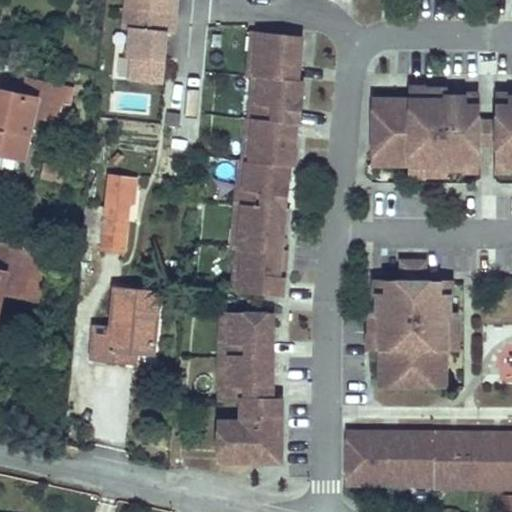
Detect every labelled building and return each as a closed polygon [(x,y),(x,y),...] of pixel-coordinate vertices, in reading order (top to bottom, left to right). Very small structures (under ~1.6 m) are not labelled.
[(174,33),(177,0),(126,0),(123,28),(130,29),(128,56),(132,57),(130,79),(161,82),(164,60),(166,33),(174,33)] [(257,51),(259,33),(251,32),(247,75),(248,75),(250,56),(257,51)] [(289,183),(290,166),(295,166),(297,149),(295,149),(289,148),(292,123),(295,97),(300,97),(302,80),(296,79),(298,64),(293,64),(296,36),(259,33),(257,51),(250,56),(248,75),(252,75),(253,75),(252,93),(258,101),(256,119),(253,118),(252,136),(244,142),(243,160),(240,160),(238,178),(244,185),(243,203),(236,203),(234,221),(240,228),(239,246),(237,246),(235,264),(241,272),(240,290),(282,294),(284,278),(278,278),(281,250),(276,250),(279,224),(284,224),(286,208),(280,207),(283,183),(289,183)] [(298,64),(301,37),(296,36),(293,64),(298,64)] [(256,119),(258,101),(252,93),(253,75),(252,75),(248,118),(253,118),(256,119)] [(0,167),(20,171),(31,116),(56,121),(60,101),(68,103),(71,87),(26,77),(21,97),(0,92),(0,167)] [(393,150),(393,164),(414,164),(428,164),(428,171),(427,175),(448,175),(448,168),(468,168),(468,158),(481,159),(481,141),(481,125),(481,102),(474,97),(450,97),(450,89),(429,89),(429,99),(377,99),(376,150),(393,150)] [(500,141),(500,158),(511,158),(511,96),(509,97),(501,102),(501,125),(500,141)] [(295,149),(300,97),(295,97),(292,123),(289,148),(295,149)] [(501,125),(481,125),(481,141),(500,141),(501,125)] [(393,150),(376,150),(376,163),(393,164),(393,150)] [(481,159),(468,158),(468,168),(480,168),(481,159)] [(511,158),(500,158),(500,168),(511,168),(511,158)] [(243,203),(244,185),(238,178),(240,160),(239,160),(234,203),(236,203),(243,203)] [(63,181),(65,168),(44,164),(41,177),(63,181)] [(124,253),(129,202),(133,203),(136,179),(110,176),(106,209),(103,240),(102,250),(124,253)] [(286,208),(289,183),(283,183),(280,207),(286,208)] [(239,246),(240,228),(234,221),(236,203),(234,203),(230,245),(236,246),(237,246),(239,246)] [(103,240),(106,209),(86,206),(83,238),(103,240)] [(281,250),(284,224),(279,224),(276,250),(281,250)] [(0,292),(28,298),(38,249),(0,240),(0,292)] [(240,290),(241,272),(235,264),(237,246),(236,246),(232,289),(240,290)] [(39,300),(49,252),(38,249),(28,298),(39,300)] [(284,278),(286,251),(281,250),(278,278),(284,278)] [(410,260),(410,280),(426,280),(426,260),(410,260)] [(383,384),(435,384),(435,367),(449,367),(449,346),(448,332),(456,332),(459,332),(459,311),(452,311),(452,293),(443,292),(443,280),(426,280),(410,280),(389,279),(380,287),(380,311),(373,311),(373,332),(376,332),(383,332),(383,347),(383,384)] [(452,280),(443,280),(443,292),(452,293),(452,280)] [(153,352),(158,292),(115,287),(111,327),(95,326),(93,357),(126,361),(127,350),(137,351),(153,352)] [(230,331),(230,313),(218,313),(218,356),(223,356),(223,338),(230,331)] [(281,438),(281,398),(272,398),(272,383),(267,383),(267,357),(272,357),(272,341),(267,341),(267,313),(230,313),(230,331),(223,338),(223,356),(230,356),(229,374),(223,381),(223,399),(241,399),(241,420),(219,420),(219,460),(259,461),(259,446),(266,438),(281,438)] [(136,362),(137,351),(127,350),(126,361),(136,362)] [(229,374),(230,356),(223,356),(218,356),(218,399),(223,399),(223,381),(229,374)] [(449,367),(435,367),(435,384),(448,384),(449,367)] [(384,432),(349,431),(349,467),(364,467),(364,472),(376,484),(393,484),(393,476),(415,476),(415,484),(434,484),(434,487),(453,487),(453,479),(501,479),(501,488),(511,487),(511,437),(495,437),(495,432),(458,432),(458,437),(435,437),(435,432),(400,432),(400,439),(384,439),(384,432)] [(281,451),(281,438),(266,438),(259,446),(259,461),(271,461),(270,460),(269,459),(265,455),(275,444),(279,449),(280,450),(281,451)] [(277,460),(281,454),(281,451),(280,450),(279,449),(275,444),(265,455),(269,459),(270,460),(271,461),(277,460)] [(364,467),(349,467),(349,483),(376,484),(364,472),(364,467)]
